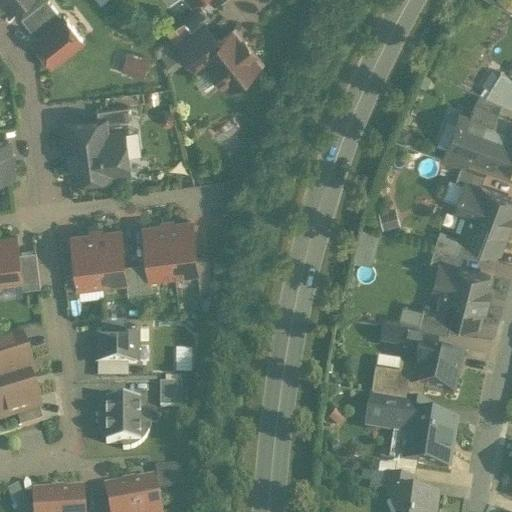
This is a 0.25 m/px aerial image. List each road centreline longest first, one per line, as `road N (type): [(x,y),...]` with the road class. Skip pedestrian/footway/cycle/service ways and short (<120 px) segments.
road 1 (secondary): [(406,0),(363,85),(312,223),(277,390),(267,511)]
road 2 (residential): [(0,474),(61,447),(70,431),(59,317)]
road 3 (residential): [(0,26),(30,80),(45,208)]
road 4 (residential): [(478,511),(511,331)]
road 5 (residential): [(45,208),(215,188)]
